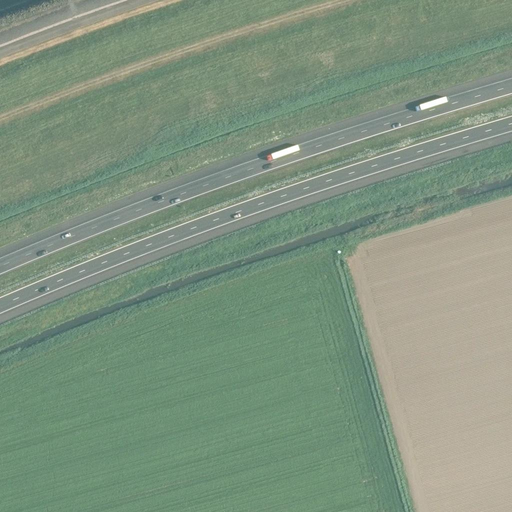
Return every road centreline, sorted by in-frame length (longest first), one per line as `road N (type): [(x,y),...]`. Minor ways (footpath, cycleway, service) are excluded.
road 1 (motorway): [(0,306),(164,238),(511,123)]
road 2 (motorway): [(511,81),(280,152),(0,260)]
road 3 (track): [(0,116),(342,0)]
